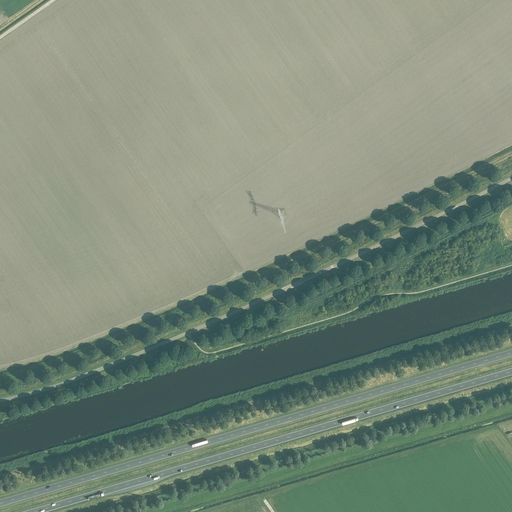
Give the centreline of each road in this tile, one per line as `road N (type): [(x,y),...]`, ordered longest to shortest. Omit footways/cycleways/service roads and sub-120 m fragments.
road 1 (tertiary): [(0,400),(109,366),(283,291),(511,178)]
road 2 (trunk): [(511,352),(0,505)]
road 3 (trunk): [(39,511),(511,372)]
